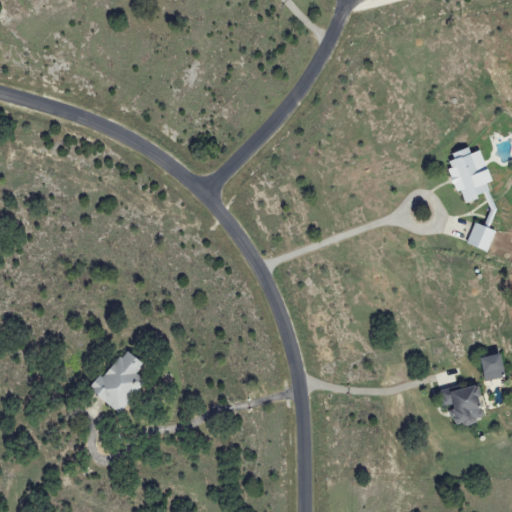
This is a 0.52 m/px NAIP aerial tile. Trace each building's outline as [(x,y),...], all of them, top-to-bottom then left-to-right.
[(484,150),(473,154),(471,148),(455,154),(457,159),(449,162),(464,203),(492,193),(489,184),(495,182),(484,150)] [(497,230),(476,222),(469,244),(490,251),(497,230)] [(140,392),(150,377),(141,371),(147,363),(125,349),(96,394),(125,412),(138,391),(140,392)] [(488,381),(508,377),(503,354),(483,358),(488,381)] [(480,384),(441,391),(444,408),(451,407),(453,418),(459,417),(460,424),(487,419),(480,384)]
